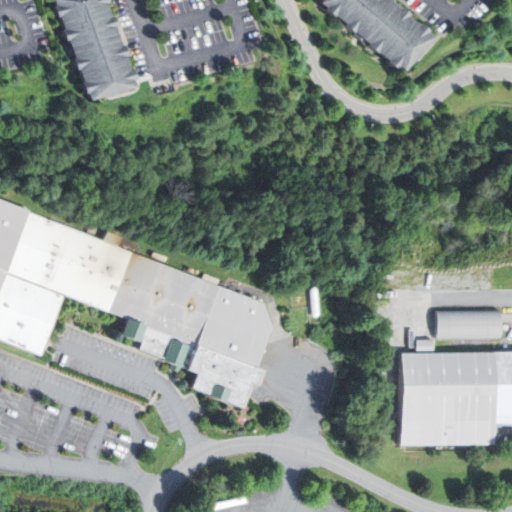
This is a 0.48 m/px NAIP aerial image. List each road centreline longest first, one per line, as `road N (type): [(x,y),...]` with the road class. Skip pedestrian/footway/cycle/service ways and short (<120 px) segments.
road 1 (residential): [(155,511),(195,461),(245,442),(300,449),(442,511)]
road 2 (residential): [(511,72),(467,78),(410,112),(365,112),(326,86),(285,0)]
